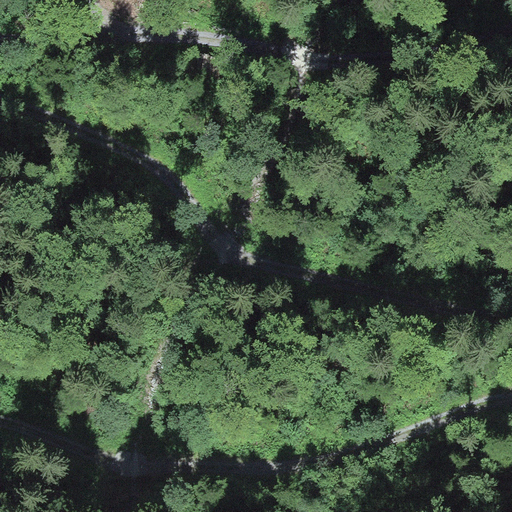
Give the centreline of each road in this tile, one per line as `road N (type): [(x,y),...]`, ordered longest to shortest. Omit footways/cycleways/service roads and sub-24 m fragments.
road 1 (track): [(0,103),(134,154),(180,188),(219,250),(238,265),(511,323)]
road 2 (track): [(511,400),(283,467),(107,461),(0,423)]
road 3 (track): [(511,20),(455,47),(319,61),(217,40),(0,33)]
